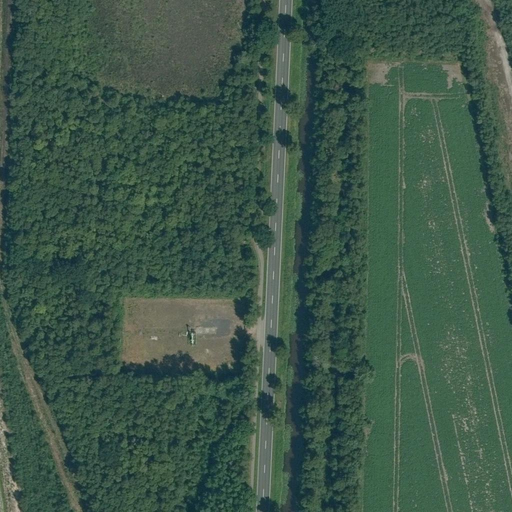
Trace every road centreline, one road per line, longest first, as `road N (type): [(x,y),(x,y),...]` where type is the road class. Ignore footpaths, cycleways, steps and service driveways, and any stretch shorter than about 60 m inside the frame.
road 1 (tertiary): [(261,511),(284,0)]
road 2 (track): [(33,511),(0,335)]
